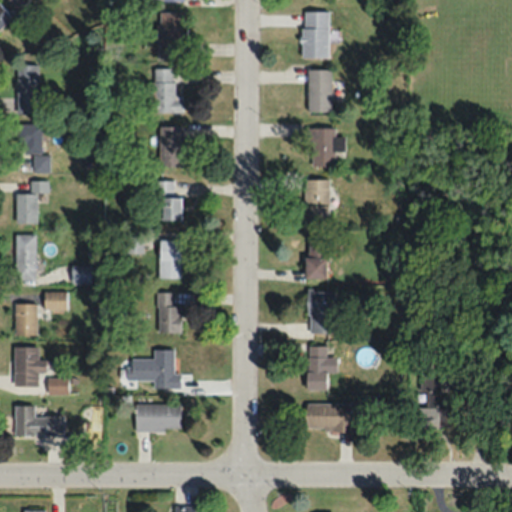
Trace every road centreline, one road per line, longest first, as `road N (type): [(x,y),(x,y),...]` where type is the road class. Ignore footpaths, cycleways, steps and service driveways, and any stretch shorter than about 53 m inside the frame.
road 1 (residential): [(249,511),(246,0)]
road 2 (residential): [(0,481),(511,483)]
